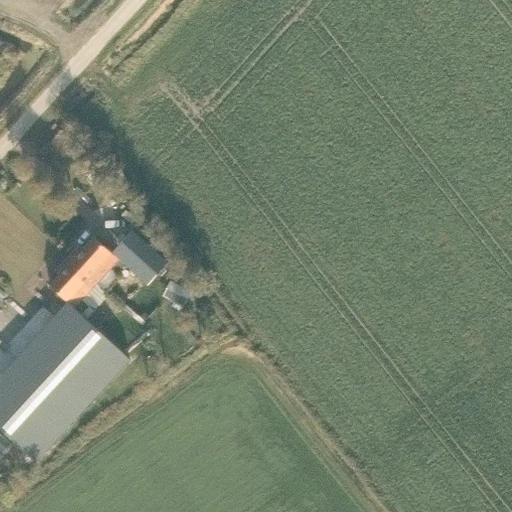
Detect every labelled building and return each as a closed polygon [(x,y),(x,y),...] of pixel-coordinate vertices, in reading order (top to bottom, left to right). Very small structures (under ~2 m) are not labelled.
[(168,262),(133,230),(113,253),(148,285),(168,262)] [(118,274),(125,265),(95,238),(81,252),(77,248),(68,258),(96,284),(111,268),(118,274)] [(0,375),(0,432),(9,440),(38,466),(66,435),(66,434),(106,390),(82,368),(109,339),(82,315),(89,307),(82,300),(96,284),(68,258),(60,267),(49,257),(35,273),(74,308),(48,337),(43,333),(3,378),(0,375)] [(182,302),(188,290),(173,283),(168,295),(182,302)] [(0,450),(9,440),(0,432),(0,450)]
